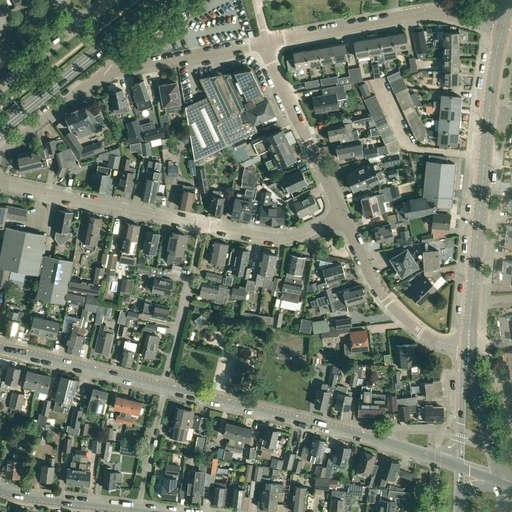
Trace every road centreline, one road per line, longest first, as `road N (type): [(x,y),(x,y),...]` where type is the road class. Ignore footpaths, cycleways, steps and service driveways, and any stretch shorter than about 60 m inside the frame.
road 1 (primary): [(459,468),(359,435),(162,390)]
road 2 (residential): [(0,152),(106,73),(264,42)]
road 3 (residential): [(502,28),(432,11),(264,42)]
road 4 (secondary): [(0,132),(163,0)]
road 5 (residential): [(200,225),(0,182)]
road 6 (residential): [(466,348),(428,338),(386,301),(342,216)]
road 7 (residential): [(342,216),(264,42)]
road 8 (unclassified): [(471,303),(488,117)]
road 9 (residential): [(162,390),(200,225)]
road 10 (primary): [(162,390),(0,349)]
road 11 (residential): [(342,216),(275,239),(200,225)]
road 12 (primary): [(0,491),(137,510)]
road 13 (unclassified): [(498,481),(466,348)]
road 14 (residential): [(137,510),(162,390)]
road 15 (unclassified): [(466,348),(459,468)]
